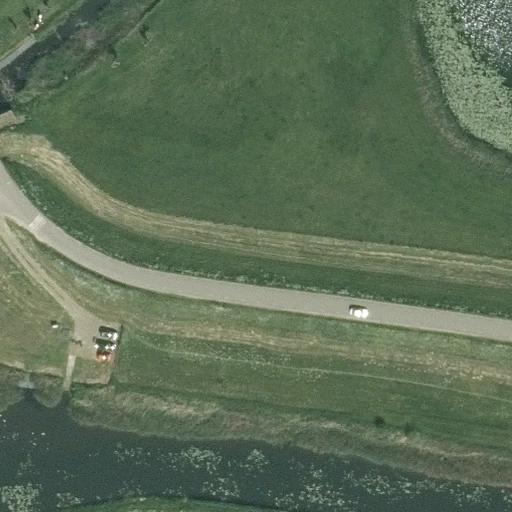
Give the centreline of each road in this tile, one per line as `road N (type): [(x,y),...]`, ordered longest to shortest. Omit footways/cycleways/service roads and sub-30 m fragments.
road 1 (tertiary): [(511,330),(141,278),(52,236),(3,187)]
road 2 (track): [(79,316),(0,222)]
